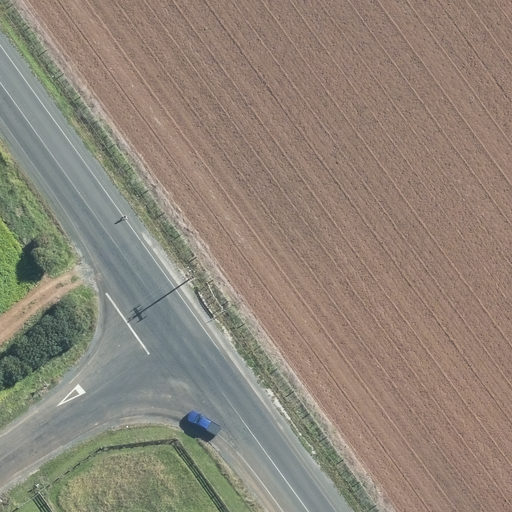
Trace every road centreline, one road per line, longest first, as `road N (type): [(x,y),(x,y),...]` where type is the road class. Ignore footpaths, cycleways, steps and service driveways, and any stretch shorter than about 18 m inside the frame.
road 1 (tertiary): [(177,330),(0,83)]
road 2 (tertiary): [(306,511),(177,330)]
road 3 (unclassified): [(177,330),(0,457)]
